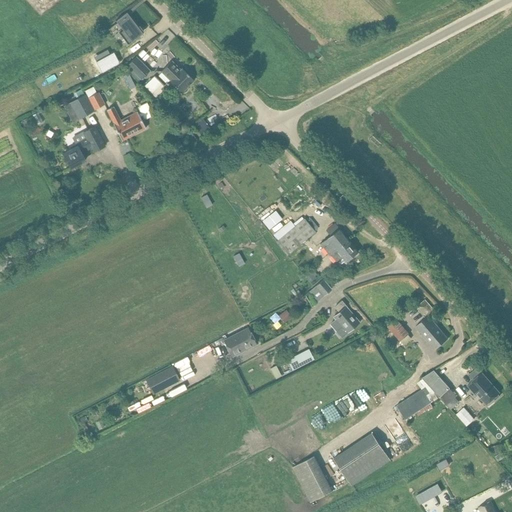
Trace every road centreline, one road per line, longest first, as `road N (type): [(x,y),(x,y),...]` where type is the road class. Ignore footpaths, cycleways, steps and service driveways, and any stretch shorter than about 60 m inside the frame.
road 1 (unclassified): [(511,367),(277,123)]
road 2 (unclassified): [(0,263),(277,123)]
road 3 (unclassified): [(277,123),(507,0)]
road 4 (unclassified): [(277,123),(153,0)]
